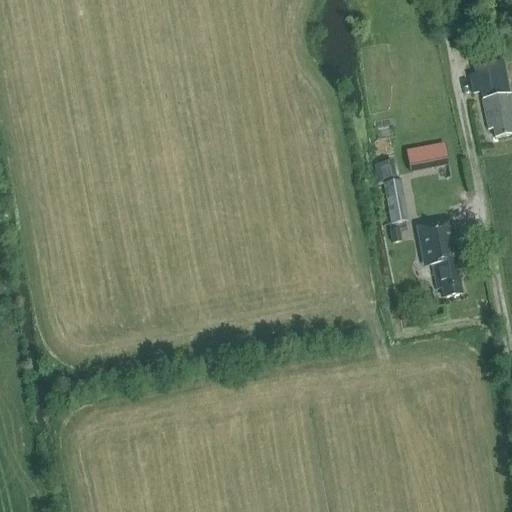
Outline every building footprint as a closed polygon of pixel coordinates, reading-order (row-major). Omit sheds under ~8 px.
[(511,130),(511,108),(503,62),(472,68),(474,77),(468,78),(472,96),(480,94),(487,132),(493,131),(495,139),(511,135),(511,132),(511,130)] [(441,161),(440,153),(413,158),(415,165),(441,161)] [(445,176),(454,174),(453,161),(443,163),(445,176)] [(397,180),(393,163),(374,167),(378,185),(397,180)] [(383,184),(390,223),(407,220),(400,181),(383,184)] [(451,223),(416,229),(422,262),(432,261),(433,267),(431,267),(435,291),(440,290),(442,300),(460,297),(457,276),(460,275),(451,223)] [(399,229),(390,230),(392,243),(401,242),(399,229)]
